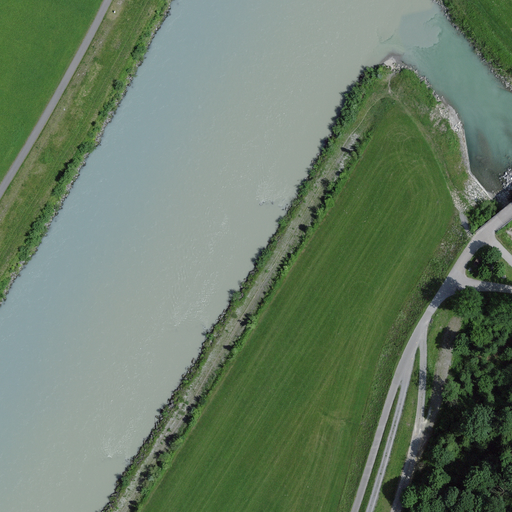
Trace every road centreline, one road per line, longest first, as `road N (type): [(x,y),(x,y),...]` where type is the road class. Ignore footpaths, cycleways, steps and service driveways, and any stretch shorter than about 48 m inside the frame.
road 1 (track): [(125,511),(357,129)]
road 2 (track): [(357,511),(412,347),(466,257),(511,211)]
road 3 (track): [(108,0),(0,193)]
road 4 (track): [(397,511),(419,441),(424,324)]
road 5 (track): [(412,347),(372,511)]
road 6 (track): [(419,441),(436,409),(450,333),(460,319),(480,315)]
